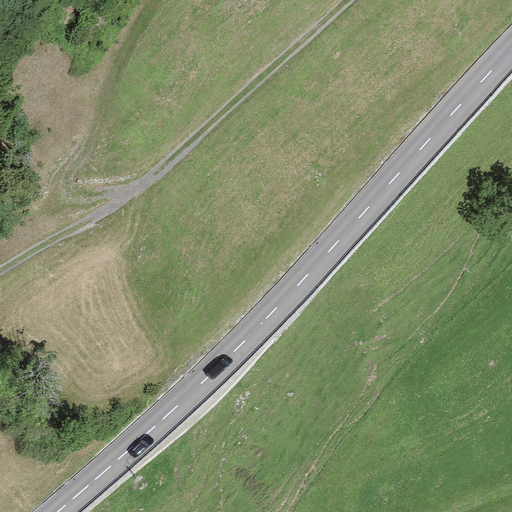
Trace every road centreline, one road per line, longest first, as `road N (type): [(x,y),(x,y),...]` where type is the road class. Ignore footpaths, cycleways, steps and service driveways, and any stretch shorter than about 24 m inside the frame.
road 1 (tertiary): [(56,511),(166,416),(327,255),(511,51)]
road 2 (track): [(0,276),(160,169),(346,0)]
road 3 (track): [(153,0),(63,187),(80,196),(127,193)]
